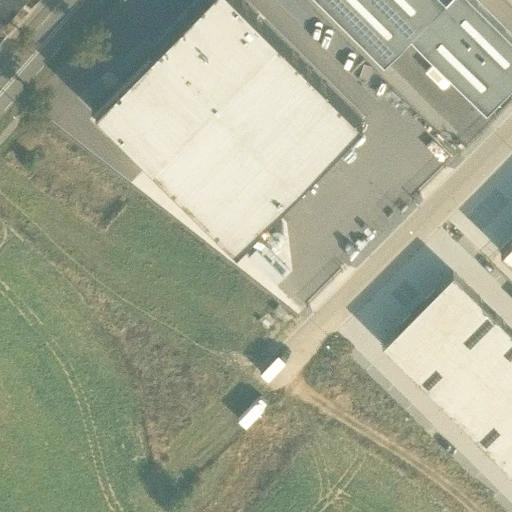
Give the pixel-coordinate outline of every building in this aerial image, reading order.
[(5,0),(0,0),(0,24),(15,8),(5,0)] [(5,0),(15,8),(21,0),(5,0)] [(242,0),(200,0),(97,106),(237,246),(363,118),(242,0)] [(320,0),(378,57),(405,30),(481,105),(511,73),(511,37),(474,0),(320,0)] [(511,240),(503,250),(511,259),(511,240)] [(511,330),(457,277),(387,348),(511,471),(511,330)]
